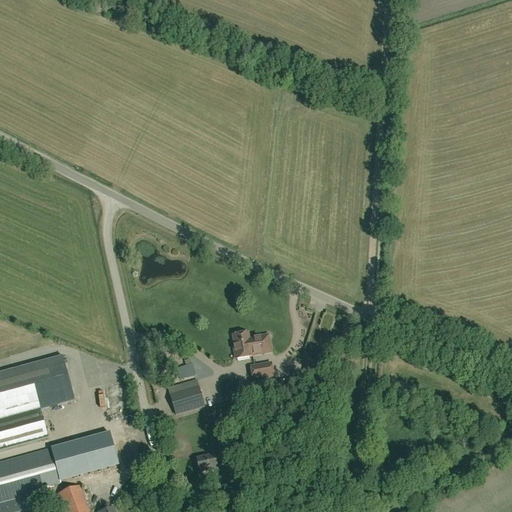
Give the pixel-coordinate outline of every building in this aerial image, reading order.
[(236,360),(250,358),(253,357),(253,356),(271,353),(268,336),(249,340),(248,334),(233,337),(236,352),(234,352),(236,360)] [(0,452),(48,439),(41,411),(75,402),(63,357),(0,374),(0,452)] [(308,360),(304,371),(315,375),(319,364),(308,360)] [(273,377),(271,364),(251,368),(253,381),(273,377)] [(176,416),(204,407),(199,388),(170,397),(176,416)] [(109,434),(71,445),(79,478),(118,467),(109,434)] [(232,473),(246,470),(241,447),(227,450),(232,473)] [(44,490),(61,485),(51,450),(0,464),(0,511),(41,511),(37,496),(45,493),(44,490)] [(206,474),(217,471),(214,456),(197,460),(200,473),(206,472),(206,474)] [(114,511),(113,509),(106,511),(89,511),(80,488),(58,496),(64,511),(114,511)]
